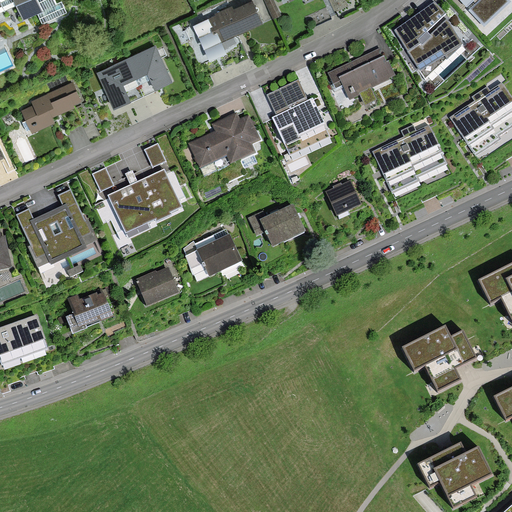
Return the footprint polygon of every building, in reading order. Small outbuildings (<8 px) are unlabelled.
[(14,0),(23,19),(43,10),(38,0),(14,0)] [(264,22),(254,0),(209,20),(219,42),(264,22)] [(509,2),(506,0),(459,0),(484,25),(509,2)] [(435,4),(397,31),(419,68),(461,43),(447,21),(435,4)] [(155,47),(127,60),(143,92),(171,79),(155,47)] [(393,79),(380,50),(330,72),(337,88),(343,85),(350,99),(393,79)] [(127,60),(99,73),(114,105),(143,92),(127,60)] [(35,106),(24,111),(33,131),(53,122),(50,115),(73,105),(72,102),(80,99),(73,83),(33,101),(35,106)] [(474,102),(450,118),(478,160),(511,137),(511,99),(502,84),(491,91),(488,87),(472,98),(474,102)] [(311,104),(274,121),(289,156),(327,139),(311,104)] [(200,169),(226,157),(230,166),(252,156),(248,147),(259,142),(248,118),(238,123),(234,116),(212,126),(216,133),(189,145),(200,169)] [(404,137),(373,152),(394,197),(450,170),(429,126),(416,132),(413,125),(401,131),(404,137)] [(94,173),(101,191),(115,186),(108,168),(94,173)] [(164,171),(109,197),(126,234),(182,207),(164,171)] [(348,183),(325,194),(336,218),(359,207),(348,183)] [(49,214),(66,254),(93,242),(70,192),(60,197),(65,207),(49,214)] [(290,207),(259,221),(271,248),(302,234),(290,207)] [(66,254),(49,214),(34,221),(29,211),(18,216),(40,265),(66,254)] [(0,270),(12,268),(5,236),(2,237),(0,230),(0,229),(0,270)] [(241,264),(229,238),(196,253),(208,279),(241,264)] [(511,265),(480,282),(491,304),(502,299),(511,319),(511,265)] [(166,270),(136,283),(146,307),(176,295),(166,270)] [(100,323),(113,318),(104,292),(80,300),(78,295),(68,299),(74,315),(66,318),(72,335),(87,330),(86,327),(99,322),(100,323)] [(48,350),(36,316),(0,328),(0,363),(1,366),(48,350)] [(445,328),(404,349),(415,372),(425,367),(438,392),(461,381),(455,370),(476,359),(463,333),(451,339),(445,328)] [(511,389),(495,398),(506,421),(511,418),(511,389)] [(461,446),(419,467),(430,490),(441,485),(453,510),(476,499),(470,488),(491,477),(478,451),(466,457),(461,446)]
